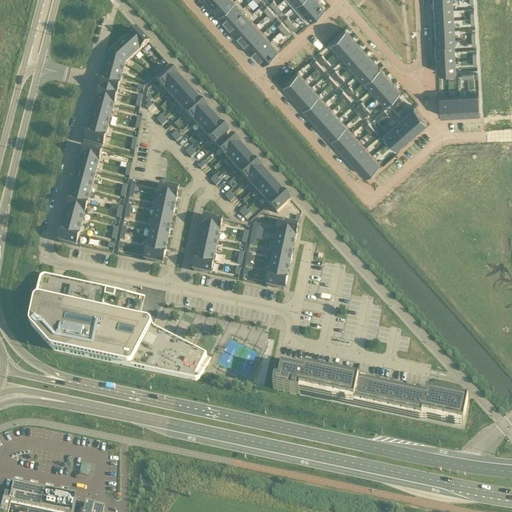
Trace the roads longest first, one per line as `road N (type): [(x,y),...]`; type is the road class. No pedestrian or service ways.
road 1 (primary): [(52,400),(511,496)]
road 2 (primary): [(459,464),(80,385)]
road 3 (residential): [(511,136),(441,139),(370,202),(258,79)]
road 4 (residential): [(92,81),(44,259),(166,285)]
road 5 (residential): [(429,371),(289,341),(295,312)]
road 6 (residential): [(344,3),(407,70),(420,63),(419,0)]
road 7 (tertiary): [(0,223),(39,68)]
